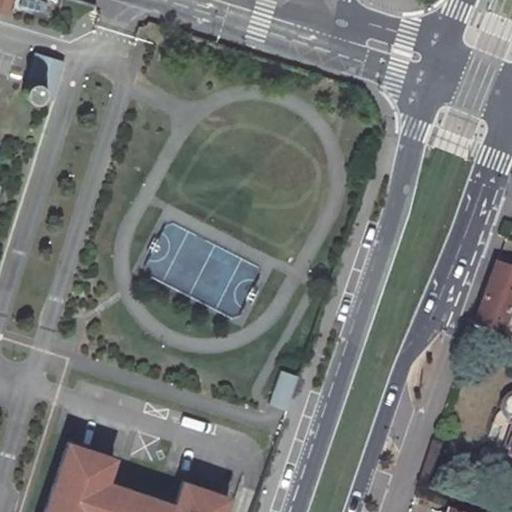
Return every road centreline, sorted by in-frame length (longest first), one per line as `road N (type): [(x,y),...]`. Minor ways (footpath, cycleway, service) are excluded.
road 1 (tertiary): [(434,68),(402,201),(295,511)]
road 2 (tertiary): [(392,393),(437,304),(511,111)]
road 3 (residential): [(389,511),(418,431),(392,393)]
road 4 (tertiary): [(352,511),(392,393)]
